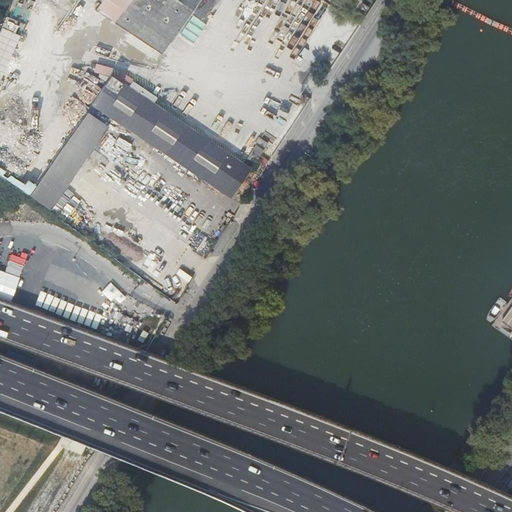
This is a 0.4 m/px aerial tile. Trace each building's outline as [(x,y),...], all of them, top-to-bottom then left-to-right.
[(82,0),(96,9),(101,0),(82,0)] [(198,0),(101,0),(96,9),(163,53),(198,0)] [(321,40),(335,15),(322,1),(319,0),(271,0),(280,4),(278,3),(279,0),(287,0),(297,5),(296,4),(298,0),(309,0),(307,5),(311,9),(297,34),(291,28),(286,25),(280,31),(270,49),(277,56),(280,50),(295,58),(309,33),(321,40)] [(360,0),(330,0),(353,14),(362,1),(360,0)] [(112,75),(92,104),(94,105),(231,198),(250,169),(112,75)] [(56,156),(77,171),(107,127),(86,113),(56,156)] [(255,145),(263,150),(268,143),(259,137),(255,145)] [(257,158),(263,150),(255,145),(250,153),(257,158)] [(55,203),(77,171),(56,156),(34,189),(55,203)] [(52,209),(55,203),(34,189),(30,194),(52,209)]
